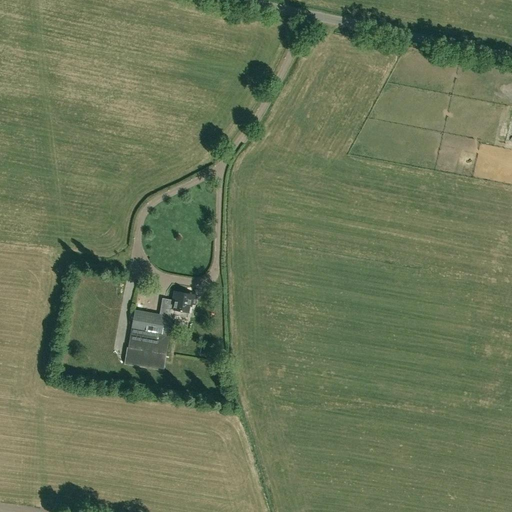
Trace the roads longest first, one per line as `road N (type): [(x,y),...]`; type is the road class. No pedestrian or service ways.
road 1 (unclassified): [(511,58),(234,0)]
road 2 (unknown): [(217,259),(223,168),(150,203),(138,224),(134,270)]
road 3 (unknown): [(223,168),(316,17)]
